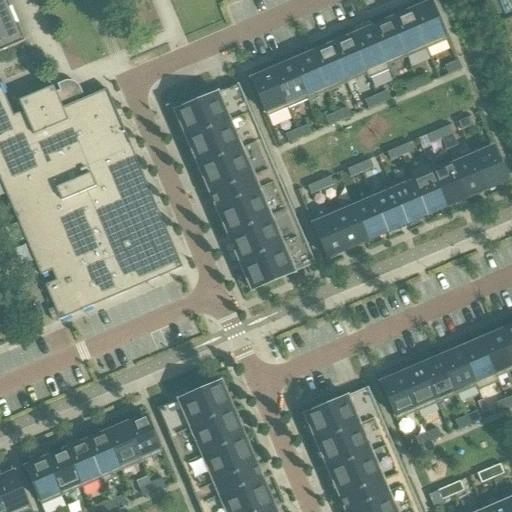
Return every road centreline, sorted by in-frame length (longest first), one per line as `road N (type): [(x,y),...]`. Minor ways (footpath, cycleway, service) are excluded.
road 1 (residential): [(218,294),(128,82),(319,0)]
road 2 (residential): [(257,385),(511,275)]
road 3 (residential): [(0,387),(218,294)]
road 4 (residential): [(311,511),(257,385)]
